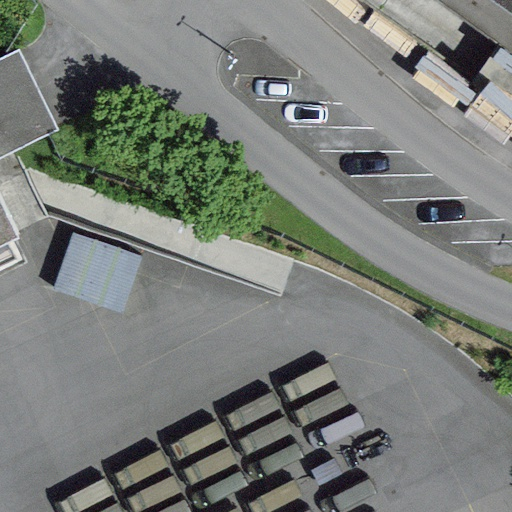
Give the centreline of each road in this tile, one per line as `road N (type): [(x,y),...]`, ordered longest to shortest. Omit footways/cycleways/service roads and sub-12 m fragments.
road 1 (unclassified): [(78,0),(330,205),(429,274),(511,308)]
road 2 (unclassified): [(511,192),(450,155),(257,0)]
